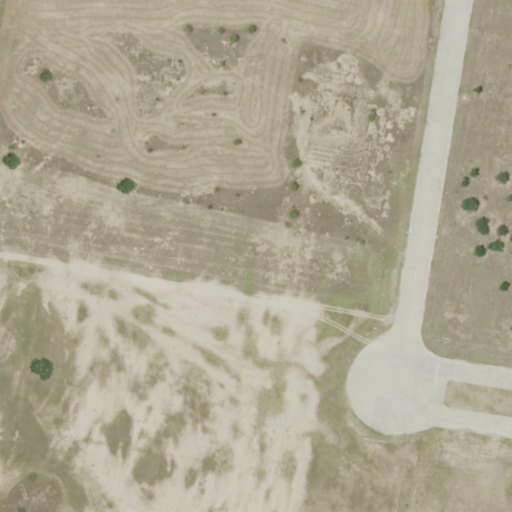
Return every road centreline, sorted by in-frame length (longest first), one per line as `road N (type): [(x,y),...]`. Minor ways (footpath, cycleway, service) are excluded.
road 1 (residential): [(457,0),(403,381)]
road 2 (residential): [(511,379),(449,370),(403,381),(458,419),(511,427)]
